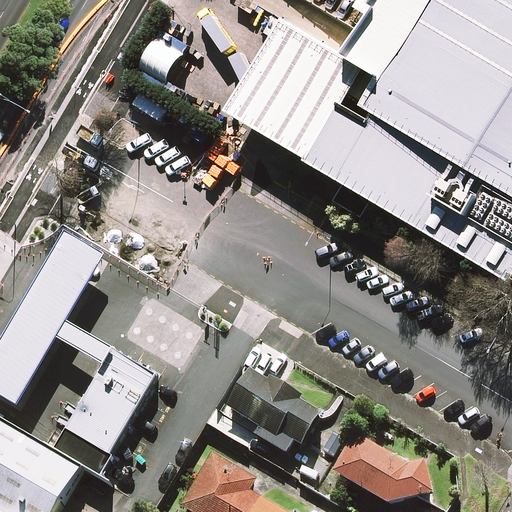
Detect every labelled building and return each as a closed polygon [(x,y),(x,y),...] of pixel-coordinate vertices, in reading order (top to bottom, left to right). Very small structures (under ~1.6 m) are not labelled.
[(511,281),(511,0),(385,0),(379,11),(386,15),(364,53),(357,63),(393,86),(371,125),(347,113),(314,165),(511,281)] [(109,262),(68,239),(0,355),(0,400),(20,413),(60,345),(107,372),(117,355),(70,328),(109,262)] [(159,380),(117,355),(107,372),(69,434),(112,460),(159,380)] [(300,405),(303,401),(272,382),(270,386),(251,374),(228,410),(262,431),(257,438),(287,457),(295,445),(303,449),(322,419),(300,405)] [(57,454),(0,422),(0,511),(61,511),(85,471),(57,454)] [(112,460),(69,434),(62,445),(57,454),(85,471),(104,481),(109,472),(115,462),(112,460)] [(408,469),(356,437),(334,474),(391,509),(436,498),(427,464),(408,469)] [(258,482),(214,456),(183,509),(188,511),(281,511),(251,494),(258,482)]
